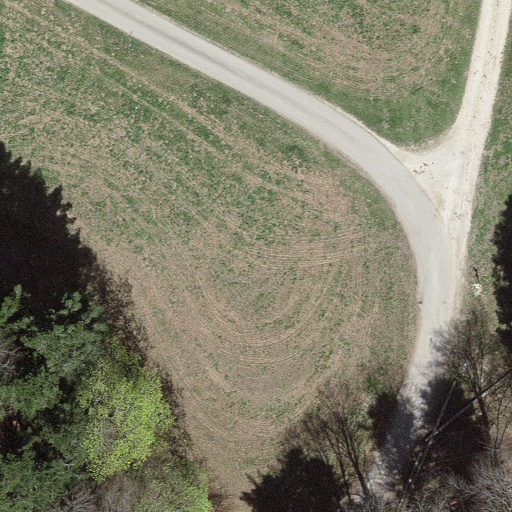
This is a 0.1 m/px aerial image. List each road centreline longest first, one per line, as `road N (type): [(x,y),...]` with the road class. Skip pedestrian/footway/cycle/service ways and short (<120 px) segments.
road 1 (unclassified): [(375,511),(442,372),(441,284),(425,218),(336,133),(83,0)]
road 2 (track): [(501,0),(468,154),(425,218)]
